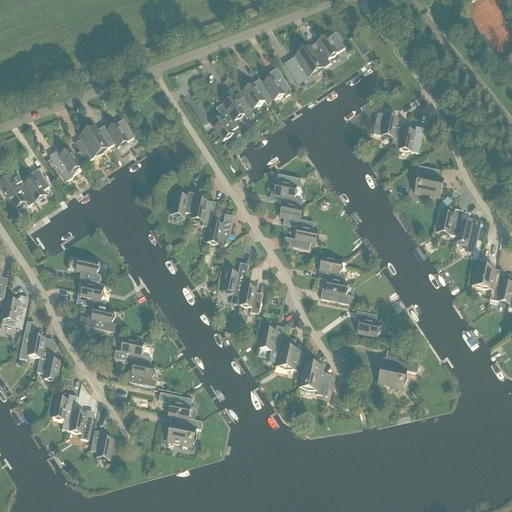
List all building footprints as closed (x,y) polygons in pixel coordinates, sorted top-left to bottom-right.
[(316,44),(319,49),(313,53),(312,53),(324,70),(331,65),(328,61),(345,50),(335,35),(328,40),(326,37),(316,44)] [(324,70),(312,53),(313,53),(310,48),(294,58),(302,69),(295,74),(302,84),(324,70)] [(269,75),(272,79),(262,86),(274,103),(283,97),(285,99),(292,95),(276,70),(269,75)] [(259,81),(242,93),(254,110),(264,103),(267,108),(274,103),(262,86),(259,81)] [(240,94),(223,106),(234,123),(244,117),(247,121),(254,116),(240,94)] [(238,129),(234,123),(223,106),(216,110),(221,119),(211,125),(223,143),(233,136),(231,133),(238,129)] [(401,142),(403,131),(395,130),(398,120),(378,116),(373,136),(401,142)] [(115,146),(117,150),(134,140),(122,122),(117,126),(107,132),(104,128),(97,133),(108,150),(115,146)] [(108,150),(97,133),(94,128),(79,138),(81,141),(74,145),(80,154),(87,165),(108,150)] [(416,129),(415,134),(403,131),(401,142),(398,152),(419,156),(424,131),(416,129)] [(70,176),(80,169),(69,151),(59,158),(56,154),(49,158),(66,184),(72,180),(70,176)] [(39,169),(49,186),(54,183),(43,167),(39,169)] [(414,194),(440,200),(444,182),(429,178),(430,171),(418,168),(416,176),(418,177),(414,194)] [(33,180),(24,186),(23,187),(35,204),(45,197),(43,193),(49,189),(38,171),(31,176),(33,180)] [(28,209),(35,204),(23,187),(24,186),(18,178),(12,181),(9,177),(0,183),(0,187),(15,211),(25,205),(28,209)] [(282,206),(293,209),(293,208),(301,210),(303,202),(294,201),(297,189),(299,190),(301,181),(278,177),(276,185),(274,197),(283,199),(282,206)] [(185,215),(192,216),(196,201),(197,196),(189,194),(188,199),(176,197),(171,217),(184,220),(185,215)] [(216,205),(196,201),(192,216),(191,221),(203,224),(202,229),(210,230),(211,225),(216,205)] [(297,230),(298,230),(303,231),(313,233),(314,225),(300,222),(302,210),(301,210),(293,208),(293,209),(282,206),(279,218),(284,220),(283,227),(297,230)] [(451,232),(458,234),(460,223),(461,223),(463,214),(454,212),(453,217),(437,213),(433,234),(449,237),(451,232)] [(225,217),(223,227),(211,225),(210,230),(206,245),(225,249),(227,247),(233,218),(225,217)] [(460,223),(458,234),(456,244),(468,246),(469,242),(477,243),(481,223),(473,221),(472,226),(461,223),(460,223)] [(297,230),(295,242),(285,240),(283,248),(309,253),(310,245),(315,246),(318,234),(313,233),(303,231),(298,230),(297,230)] [(79,281),(99,286),(101,277),(96,276),(99,264),(78,260),(76,272),(81,273),(79,281)] [(343,285),(345,277),(340,276),(342,265),(321,260),(319,273),(320,273),(319,281),(327,283),(327,282),(343,285)] [(232,306),(239,308),(242,293),(243,293),(243,292),(244,287),(248,267),(240,265),(238,276),(226,273),(222,294),(234,297),(232,306)] [(492,292),(494,282),(496,272),(476,268),(472,288),(491,292),(492,292)] [(348,286),(343,285),(327,282),(327,283),(325,294),(322,293),(320,302),(349,307),(350,299),(345,298),(348,286)] [(511,285),(494,282),(492,292),(491,292),(489,302),(508,306),(508,310),(511,311),(511,285)] [(93,309),(104,312),(104,311),(106,304),(101,303),(103,291),(82,286),(81,294),(78,294),(76,306),(93,310),(93,309)] [(255,295),(256,290),(244,287),(243,292),(243,293),(242,293),(239,308),(251,310),(250,315),(258,317),(263,297),(255,295)] [(13,329),(22,331),(28,300),(20,298),(19,304),(7,301),(3,322),(14,324),(13,329)] [(112,325),(114,314),(104,311),(104,312),(93,309),(93,310),(91,322),(96,323),(94,330),(115,335),(116,326),(112,325)] [(357,335),(378,339),(380,327),(375,326),(377,318),(357,314),(355,322),(360,323),(357,335)] [(280,350),(280,349),(284,330),(276,328),(275,333),(263,330),(259,351),(271,353),(272,348),(280,350)] [(40,359),(41,354),(41,355),(44,340),(24,336),(19,361),(27,363),(29,356),(40,359)] [(119,362),(133,365),(144,367),(150,368),(152,360),(146,359),(141,358),(144,346),(123,342),(119,362)] [(297,374),(301,354),(280,350),(279,351),(278,351),(275,370),(297,374)] [(386,361),(383,360),(381,368),(377,386),(403,391),(407,374),(417,376),(418,367),(398,363),(400,355),(388,353),(386,361)] [(48,361),(49,356),(41,355),(41,354),(40,359),(36,375),(44,377),(43,382),(56,384),(60,364),(48,361)] [(325,376),(324,382),(319,381),(322,368),(304,364),(299,390),(316,394),(316,396),(327,398),(331,378),(325,376)] [(152,381),(154,369),(150,368),(144,367),(133,365),(132,373),(128,373),(128,375),(126,375),(124,383),(134,386),(155,390),(156,382),(152,381)] [(168,418),(187,422),(187,421),(188,422),(188,421),(192,402),(160,395),(159,403),(171,406),(168,418)] [(63,427),(70,429),(71,429),(74,413),(77,399),(69,397),(68,402),(56,399),(52,420),(64,422),(63,427)] [(86,416),(74,413),(71,429),(70,429),(69,434),(81,436),(80,441),(89,443),(93,422),(85,421),(86,416)] [(198,432),(200,424),(188,421),(188,422),(187,421),(187,422),(186,429),(170,426),(167,444),(192,449),(196,432),(198,432)] [(97,460),(109,463),(113,442),(101,440),(102,435),(94,433),(90,453),(98,455),(97,460)]
